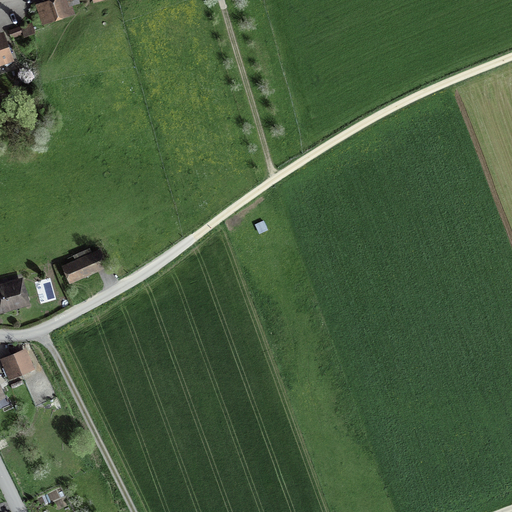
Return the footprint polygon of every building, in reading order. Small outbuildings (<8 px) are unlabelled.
[(42,24),(75,14),(72,5),(80,3),(79,0),(43,0),(35,3),(42,24)] [(32,22),(21,25),(23,34),(24,36),(35,32),(32,22)] [(23,34),(21,25),(9,29),(11,37),(23,34)] [(0,63),(14,59),(4,29),(0,29),(0,63)] [(268,229),(264,220),(255,224),(259,233),(268,229)] [(70,282),(108,265),(100,247),(92,251),(90,247),(73,254),(75,258),(62,264),(70,282)] [(23,276),(0,281),(0,311),(31,304),(23,276)] [(0,357),(0,358),(9,379),(35,368),(25,347),(0,357)] [(0,408),(10,404),(0,381),(0,375),(1,375),(0,374),(0,408)]
